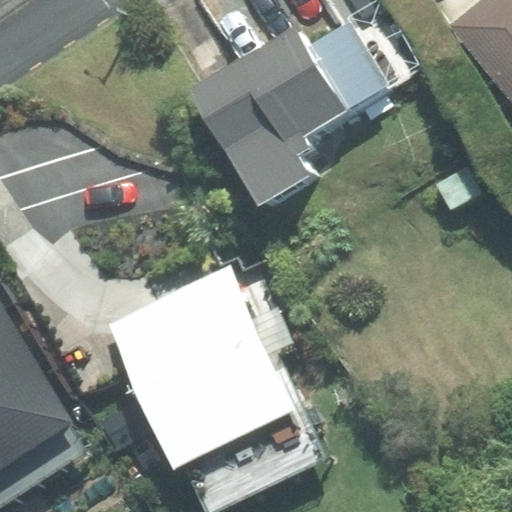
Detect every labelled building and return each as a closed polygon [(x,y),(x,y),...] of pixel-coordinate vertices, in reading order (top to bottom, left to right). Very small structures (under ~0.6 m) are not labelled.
[(511,0),(492,0),(455,32),(511,95),(511,0)] [(328,160),(320,148),(403,92),(358,25),(318,52),(305,32),(203,101),(284,220),(334,187),(319,165),(328,160)] [(474,171),(444,188),(458,214),(488,198),(474,171)] [(122,331),(195,480),(313,421),(240,272),(122,331)] [(0,511),(13,511),(104,452),(0,299),(0,511)]
